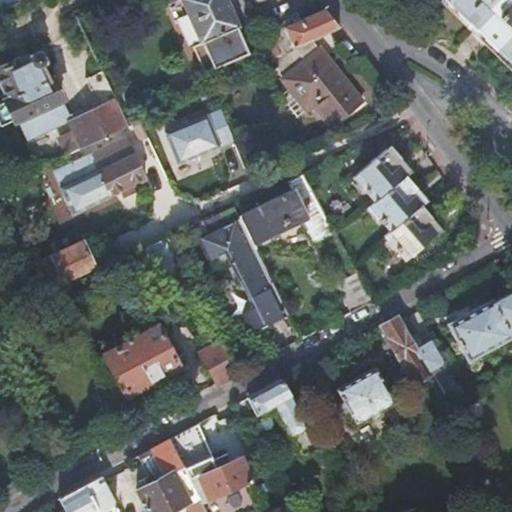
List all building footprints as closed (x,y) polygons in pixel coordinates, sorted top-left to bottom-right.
[(220,0),(178,0),(201,45),(235,28),(220,0)] [(511,0),(444,0),(444,1),(511,68),(511,0)] [(323,11),(269,35),(280,58),(312,43),(339,30),(323,11)] [(312,43),(280,58),(270,63),(305,111),(313,106),(332,129),(362,106),(312,43)] [(74,120),(72,117),(55,78),(53,79),(47,66),(51,64),(52,62),(47,51),(44,50),(36,54),(35,57),(36,61),(25,66),(22,61),(0,70),(0,74),(9,94),(7,96),(8,99),(0,102),(0,111),(5,122),(16,117),(17,121),(20,120),(29,140),(74,120)] [(115,104),(101,74),(85,81),(97,104),(100,111),(75,123),(79,131),(60,140),(69,159),(87,150),(127,130),(115,104)] [(74,120),(75,123),(100,111),(97,104),(72,117),(74,120)] [(90,156),(55,173),(63,190),(60,192),(71,218),(111,199),(109,195),(144,178),(130,146),(123,143),(92,158),(90,156)] [(394,146),(388,151),(409,176),(414,171),(394,146)] [(409,176),(388,151),(351,183),(363,196),(367,193),(376,204),(366,212),(377,225),(381,222),(390,233),(381,241),(393,254),(397,251),(407,262),(439,235),(418,210),(424,206),(402,181),(409,176)] [(329,224),(303,176),(287,184),(291,191),(238,217),(240,221),(253,247),(303,223),(309,234),(329,224)] [(430,200),(409,176),(402,181),(424,206),(430,200)] [(418,210),(439,235),(445,230),(424,206),(418,210)] [(285,310),(253,247),(240,221),(199,241),(210,262),(222,256),(235,282),(242,285),(249,300),(242,313),(251,331),(266,323),(267,319),(285,310)] [(167,240),(145,251),(166,291),(188,280),(167,240)] [(65,283),(68,288),(77,283),(75,278),(92,270),(81,246),(36,268),(46,291),(65,283)] [(372,304),(357,275),(335,286),(351,315),(372,304)] [(495,302),(450,327),(470,364),(511,340),(511,296),(497,305),(495,302)] [(266,323),(287,314),(285,310),(267,319),(266,323)] [(430,374),(416,350),(398,319),(381,328),(414,384),(430,374)] [(153,329),(93,360),(113,400),(173,368),(153,329)] [(216,388),(238,376),(219,341),(199,354),(216,388)] [(430,374),(431,375),(444,367),(430,343),(416,350),(430,374)] [(374,373),(336,393),(353,428),(392,407),(374,373)] [(282,381),(249,399),(258,415),(276,405),(293,436),(305,458),(324,448),(313,425),(307,428),(282,381)] [(205,511),(243,511),(259,504),(237,461),(211,474),(189,431),(169,442),(199,499),(205,511)] [(205,511),(199,499),(169,442),(137,459),(151,485),(136,493),(141,503),(145,511),(173,511),(184,506),(186,511),(205,511)] [(118,511),(116,507),(101,479),(58,501),(64,511),(105,511),(110,510),(111,511),(118,511)]
